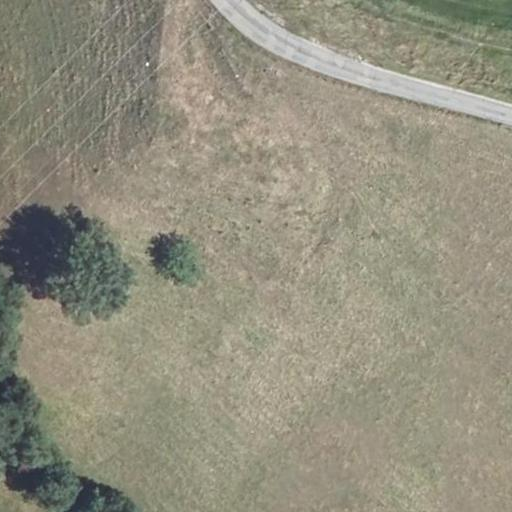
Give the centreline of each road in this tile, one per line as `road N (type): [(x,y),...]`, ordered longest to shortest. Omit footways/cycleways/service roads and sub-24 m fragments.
road 1 (tertiary): [(227,0),(261,32),(335,67),(511,116)]
road 2 (track): [(364,0),(403,22),(511,40)]
